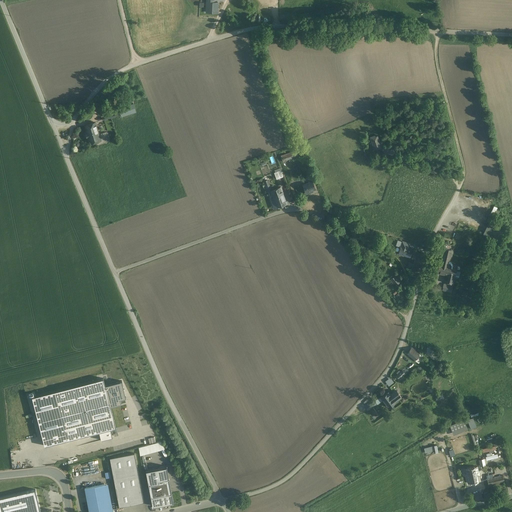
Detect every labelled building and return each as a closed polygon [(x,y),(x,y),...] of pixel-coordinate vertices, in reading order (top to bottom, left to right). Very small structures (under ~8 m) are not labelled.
[(214,1),(214,0),(206,0),(206,12),(218,13),(218,1),(214,1)] [(131,105),(120,108),(122,114),(133,110),(131,105)] [(107,108),(100,110),(102,117),(109,115),(107,108)] [(109,115),(102,117),(103,120),(118,115),(117,112),(109,115)] [(99,135),(95,122),(85,125),(87,133),(86,134),(87,137),(89,137),(89,138),(91,143),(98,141),(101,140),(99,136),(99,135)] [(107,132),(101,134),(102,136),(99,136),(101,140),(98,141),(99,144),(109,141),(107,132)] [(377,135),(370,137),(374,149),(381,147),(377,135)] [(389,144),(382,147),(384,153),(391,151),(389,144)] [(296,150),(281,155),(283,161),(298,156),(296,150)] [(312,180),(302,184),(305,192),(309,191),(312,189),(315,188),(312,180)] [(281,186),(271,190),(274,198),(275,203),(277,206),(287,203),(281,186)] [(504,230),(488,222),(483,233),(499,241),(504,230)] [(407,246),(407,247),(405,247),(405,246),(401,244),(400,245),(398,252),(410,256),(413,248),(407,246)] [(453,250),(443,247),(437,272),(449,275),(454,276),(457,265),(449,263),(453,250)] [(400,282),(395,276),(390,279),(395,285),(400,282)] [(413,346),(407,353),(414,359),(420,352),(413,346)] [(402,370),(396,376),(399,378),(405,373),(402,370)] [(103,379),(32,397),(45,445),(99,431),(110,428),(115,427),(110,406),(105,385),(103,379)] [(121,381),(105,385),(110,406),(121,403),(119,399),(125,397),(121,381)] [(396,390),(390,395),(395,401),(395,402),(401,397),(396,390)] [(388,392),(385,395),(381,397),(383,400),(388,406),(395,401),(390,395),(388,392)] [(370,402),(366,405),(369,409),(377,404),(374,400),(374,399),(370,402)] [(467,419),(470,428),(476,426),(473,417),(467,419)] [(449,425),(453,435),(468,429),(464,419),(449,425)] [(110,428),(99,431),(102,439),(112,437),(110,428)] [(138,447),(140,454),(164,449),(162,441),(156,442),(155,437),(149,438),(150,444),(138,447)] [(134,453),(110,458),(119,506),(144,502),(134,453)] [(167,466),(146,470),(153,506),(174,501),(167,466)] [(477,466),(465,468),(469,483),(480,480),(478,468),(477,466)] [(503,475),(487,478),(489,485),(505,482),(503,475)] [(110,511),(105,484),(85,488),(89,511),(110,511)] [(0,511),(40,511),(35,489),(0,497),(0,511)] [(481,492),(471,494),(473,501),(483,499),(481,493),(481,492)]
